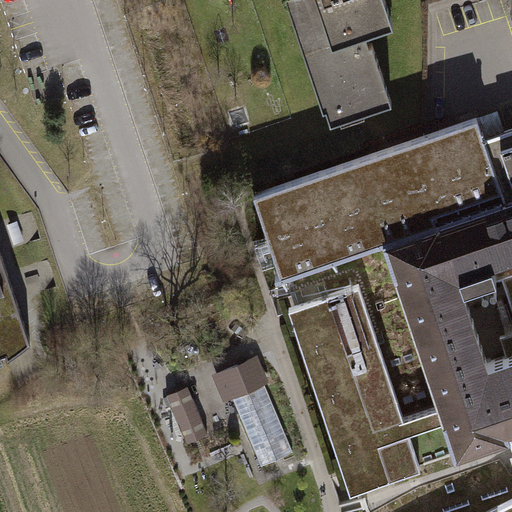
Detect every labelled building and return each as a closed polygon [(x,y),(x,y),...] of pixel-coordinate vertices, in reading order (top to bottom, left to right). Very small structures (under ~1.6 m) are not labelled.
[(289,0),(329,119),(390,99),(367,30),(389,22),(381,0),(289,0)] [(511,511),(511,127),(482,137),(474,115),(250,190),(279,276),(286,274),(295,302),(288,304),(349,489),(355,487),(367,511),(511,511)] [(0,357),(2,356),(29,339),(0,248),(0,357)] [(253,357),(219,371),(258,465),(292,450),(253,357)] [(187,386),(167,394),(187,440),(207,431),(187,386)]
